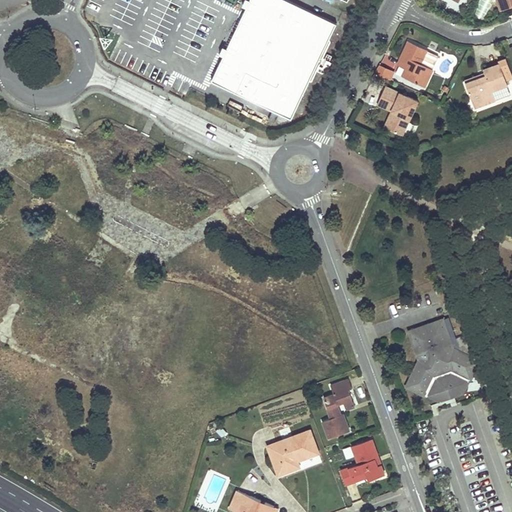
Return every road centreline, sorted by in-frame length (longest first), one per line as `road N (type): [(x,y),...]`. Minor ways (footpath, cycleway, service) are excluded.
road 1 (residential): [(305,190),(421,503)]
road 2 (residential): [(278,163),(82,72)]
road 3 (residential): [(314,150),(394,0)]
road 4 (residential): [(511,27),(461,34),(394,0)]
road 5 (unclassified): [(82,72),(83,43),(64,21),(32,17),(7,39)]
